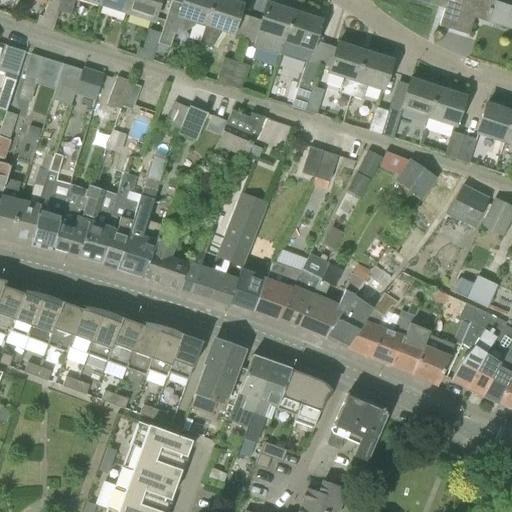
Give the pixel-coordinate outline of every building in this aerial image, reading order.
[(57,12),(60,0),(48,0),(43,18),(39,16),(36,24),(51,29),(57,12)] [(70,0),(60,0),(57,12),(69,17),(73,6),(74,1),(70,0)] [(102,0),(100,6),(126,15),(130,0),(102,0)] [(152,23),(160,0),(130,0),(126,15),(152,23)] [(204,27),(212,0),(184,0),(183,6),(171,2),(161,34),(158,44),(170,47),(173,35),(176,36),(177,31),(183,33),(193,28),(194,23),(204,27)] [(222,32),(232,35),(238,15),(242,4),(228,0),(212,0),(204,27),(205,27),(200,44),(212,47),(222,32)] [(419,0),(445,9),(438,27),(453,32),(462,0),(419,0)] [(511,26),(511,6),(492,1),(492,0),(462,0),(453,32),(468,36),(475,16),(485,19),(484,22),(493,25),(494,21),(511,26)] [(279,57),(279,55),(294,12),(267,3),(261,23),(249,19),(242,39),(254,43),(252,48),(279,57)] [(321,20),(294,12),(280,55),(307,64),(318,67),(324,46),(314,42),(321,20)] [(115,47),(122,24),(111,20),(103,43),(115,47)] [(152,62),(158,44),(161,34),(149,30),(142,49),(138,48),(136,57),(152,62)] [(365,51),(338,42),(336,50),(324,46),(318,67),(329,71),(328,74),(344,79),(339,93),(350,97),(365,51)] [(0,71),(17,77),(25,53),(6,46),(0,66),(0,71)] [(382,92),(392,60),(365,51),(350,97),(361,100),(366,86),(382,92)] [(31,55),(24,75),(37,79),(43,58),(31,55)] [(52,90),(61,64),(43,58),(37,79),(35,85),(52,90)] [(227,86),(235,62),(223,58),(215,82),(227,86)] [(240,90),(248,66),(235,62),(227,86),(240,90)] [(93,102),(101,75),(81,69),(73,95),(93,102)] [(427,119),(437,86),(411,77),(400,110),(427,119)] [(0,110),(5,112),(15,82),(3,78),(0,86),(0,110)] [(118,110),(119,107),(129,84),(130,83),(115,78),(106,106),(118,110)] [(304,111),(311,86),(300,83),(292,107),(304,111)] [(131,111),(139,87),(129,84),(119,107),(131,111)] [(316,115),(324,90),(311,86),(304,111),(316,115)] [(454,128),(465,95),(437,86),(427,119),(454,128)] [(64,106),(67,97),(53,93),(51,102),(64,106)] [(175,100),(166,125),(178,129),(187,104),(175,100)] [(503,144),(511,114),(511,109),(487,102),(476,135),(503,144)] [(380,135),(388,111),(376,107),(368,131),(380,135)] [(195,142),(206,116),(189,109),(179,135),(195,142)] [(248,118),(231,111),(212,154),(225,159),(229,151),(245,159),(263,118),(251,113),(248,118)] [(392,139),(400,115),(388,111),(380,135),(392,139)] [(511,146),(511,114),(503,144),(511,146)] [(0,157),(4,159),(11,141),(9,140),(16,120),(5,116),(0,130),(0,157)] [(39,139),(43,130),(30,126),(27,135),(39,139)] [(456,160),(464,135),(452,132),(444,156),(456,160)] [(468,163),(476,139),(464,135),(456,160),(468,163)] [(315,178),(323,152),(309,147),(301,173),(315,178)] [(328,182),(337,156),(323,152),(315,178),(328,182)] [(372,176),(381,158),(370,152),(360,170),(372,176)] [(47,183),(56,154),(54,154),(53,158),(45,155),(40,169),(39,168),(34,184),(29,202),(22,200),(12,240),(33,245),(38,228),(36,228),(39,214),(46,183),(47,183)] [(59,173),(63,156),(56,154),(47,183),(46,183),(39,214),(36,228),(38,228),(33,245),(53,250),(64,209),(63,209),(66,199),(53,195),(59,173)] [(155,157),(148,177),(159,180),(166,161),(155,157)] [(0,205),(7,180),(6,179),(10,167),(0,163),(0,205)] [(419,199),(432,181),(409,164),(396,182),(419,199)] [(118,217),(113,215),(116,205),(115,204),(124,173),(110,216),(97,212),(104,191),(89,186),(85,196),(88,197),(81,220),(89,222),(78,257),(103,264),(118,217)] [(138,202),(128,199),(134,176),(124,173),(115,204),(116,205),(113,215),(118,217),(103,264),(118,269),(144,186),(141,196),(140,196),(138,202)] [(361,197),(371,179),(360,173),(350,191),(361,197)] [(153,200),(159,180),(148,177),(144,186),(118,269),(142,277),(182,178),(162,225),(147,221),(153,200)] [(180,212),(192,182),(182,178),(142,277),(179,289),(187,262),(191,264),(207,232),(191,262),(187,261),(187,262),(175,259),(177,256),(174,254),(185,232),(182,231),(172,227),(178,211),(180,212)] [(0,237),(12,240),(22,200),(16,199),(20,183),(7,180),(0,205),(0,237)] [(475,226),(488,200),(461,187),(446,212),(475,226)] [(230,300),(247,255),(268,203),(239,193),(214,258),(215,258),(212,269),(200,265),(191,292),(192,293),(192,291),(228,303),(230,300)] [(81,220),(88,197),(85,196),(84,199),(79,196),(73,212),(64,209),(53,250),(78,257),(89,222),(81,220)] [(500,238),(511,212),(511,208),(494,199),(480,228),(500,238)] [(333,250),(342,233),(332,228),(323,245),(333,250)] [(200,265),(204,253),(212,234),(207,232),(191,264),(187,262),(179,289),(191,292),(200,265)] [(381,272),(395,251),(388,246),(374,267),(373,266),(367,275),(383,287),(390,278),(381,272)] [(298,324),(328,263),(310,253),(300,273),(278,317),(298,324)] [(268,280),(268,279),(266,278),(271,264),(247,255),(230,300),(254,308),(265,279),(268,280)] [(333,285),(342,270),(328,263),(298,324),(326,335),(354,296),(353,296),(364,281),(352,275),(345,290),(339,304),(323,298),(330,283),(333,285)] [(278,317),(300,273),(271,264),(266,278),(268,279),(268,280),(265,279),(254,308),(278,317)] [(488,307),(493,295),(497,286),(478,276),(467,297),(488,307)] [(466,297),(473,283),(461,277),(454,291),(466,297)] [(0,333),(7,336),(22,292),(0,284),(0,333)] [(442,307),(446,297),(433,291),(429,301),(442,307)] [(28,338),(42,299),(22,292),(7,336),(9,331),(28,338)] [(348,346),(385,295),(383,294),(373,309),(354,296),(326,335),(348,346)] [(371,355),(386,329),(381,327),(396,303),(385,295),(348,346),(371,355)] [(61,306),(60,306),(42,299),(28,338),(47,345),(61,306)] [(66,352),(82,308),(62,301),(60,306),(61,306),(47,345),(66,352)] [(414,316),(419,307),(411,303),(407,313),(401,311),(393,331),(386,329),(371,355),(394,363),(411,326),(408,325),(410,321),(414,316)] [(87,354),(101,315),(82,308),(66,352),(67,352),(69,347),(87,354)] [(504,325),(506,323),(477,310),(471,326),(482,330),(471,350),(459,363),(450,380),(466,388),(484,356),(485,357),(486,354),(485,353),(504,325)] [(121,322),(120,322),(101,315),(87,354),(107,361),(121,322)] [(126,368),(142,325),(122,317),(120,322),(121,322),(107,361),(126,368)] [(147,370),(161,331),(142,325),(126,368),(127,368),(145,375),(147,370)] [(482,396),(500,362),(511,341),(511,330),(504,325),(485,353),(486,354),(485,357),(484,356),(466,388),(482,396)] [(428,337),(429,333),(417,329),(411,326),(394,363),(413,371),(429,337),(428,337)] [(166,377),(180,338),(161,331),(147,370),(166,377)] [(188,379),(202,341),(182,333),(180,338),(166,377),(167,377),(169,372),(188,379)] [(441,342),(429,337),(413,371),(439,382),(454,345),(442,340),(441,342)] [(224,403),(237,368),(244,349),(216,339),(206,364),(207,364),(192,402),(211,409),(214,399),(224,403)] [(511,341),(500,362),(482,396),(497,404),(511,375),(511,341)] [(0,354),(0,363),(9,367),(13,357),(1,352),(0,354)] [(252,410),(271,362),(252,354),(239,391),(247,393),(242,406),(252,410)] [(36,376),(39,366),(27,362),(23,372),(36,376)] [(277,405),(290,372),(290,370),(271,362),(252,410),(265,415),(270,402),(277,405)] [(39,366),(36,376),(48,381),(51,371),(39,366)] [(296,415),(309,383),(306,382),(307,378),(290,372),(277,405),(276,407),(295,415),(296,415)] [(511,375),(497,404),(511,411),(511,409),(511,375)] [(74,390),(78,380),(65,376),(62,386),(74,390)] [(89,385),(78,380),(74,390),(86,395),(89,385)] [(314,427),(328,391),(309,383),(296,415),(295,415),(294,420),(314,427)] [(112,404),(116,394),(104,390),(101,400),(112,404)] [(112,404),(125,409),(128,399),(116,394),(112,404)] [(369,442),(384,416),(385,416),(382,409),(347,394),(333,423),(334,426),(336,427),(334,433),(332,432),(330,433),(326,442),(327,444),(337,448),(342,437),(356,444),(351,455),(365,461),(369,442)] [(151,418),(154,408),(143,404),(140,414),(151,418)] [(0,421),(4,423),(9,412),(0,408),(0,421)] [(151,418),(163,423),(167,413),(154,408),(151,418)] [(133,436),(187,455),(192,441),(139,421),(133,436)] [(181,470),(187,455),(133,436),(128,451),(181,470)] [(281,463),(285,452),(261,444),(257,455),(269,459),(281,463)] [(106,475),(115,453),(105,449),(96,471),(106,475)] [(176,485),(181,470),(128,451),(123,465),(176,485)] [(265,470),(269,459),(257,455),(254,467),(265,470)] [(171,499),(176,485),(123,465),(117,480),(171,499)] [(159,511),(165,511),(171,499),(117,480),(112,495),(159,511)] [(336,511),(345,489),(321,481),(317,492),(305,488),(296,511),(336,511)] [(113,511),(159,511),(112,495),(107,509),(113,511)]
